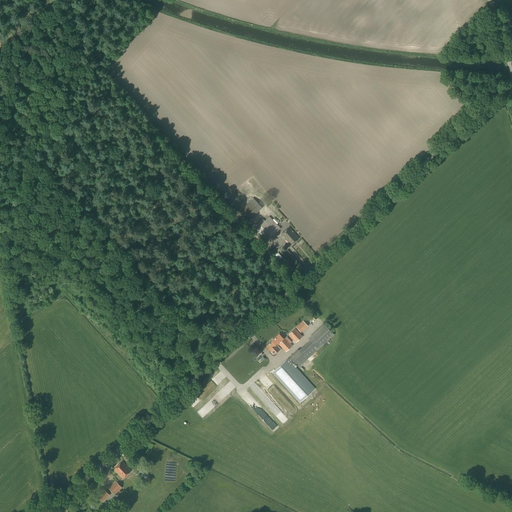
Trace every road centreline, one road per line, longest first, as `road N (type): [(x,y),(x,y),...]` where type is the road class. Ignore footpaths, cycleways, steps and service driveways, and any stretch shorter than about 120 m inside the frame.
road 1 (unclassified): [(52,511),(511,86)]
road 2 (track): [(31,151),(226,350)]
road 3 (track): [(81,49),(18,92),(12,111),(23,140)]
